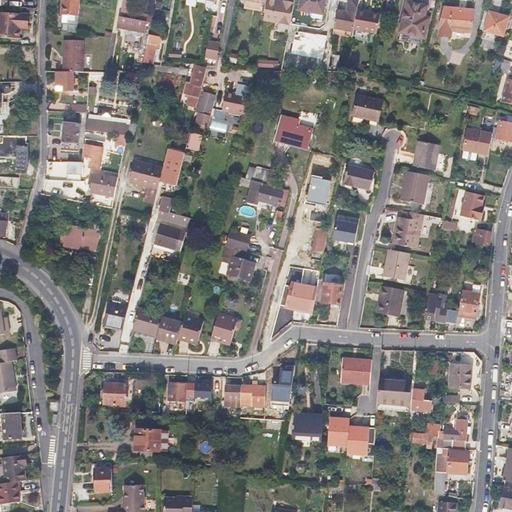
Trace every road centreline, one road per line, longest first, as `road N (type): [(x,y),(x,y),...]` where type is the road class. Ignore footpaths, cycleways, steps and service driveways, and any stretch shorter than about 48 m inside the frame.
road 1 (residential): [(352,336),(292,333),(265,358),(227,368),(72,361)]
road 2 (residential): [(42,0),(43,164),(14,261)]
road 3 (unknown): [(247,364),(293,196),(282,156)]
road 4 (residential): [(390,149),(352,336)]
road 5 (residential): [(0,292),(25,310),(44,443),(63,454)]
road 6 (residential): [(479,511),(493,342)]
road 7 (residential): [(493,342),(498,223),(511,185)]
road 8 (residential): [(493,342),(352,336)]
road 9 (tertiary): [(72,361),(62,309),(14,261)]
